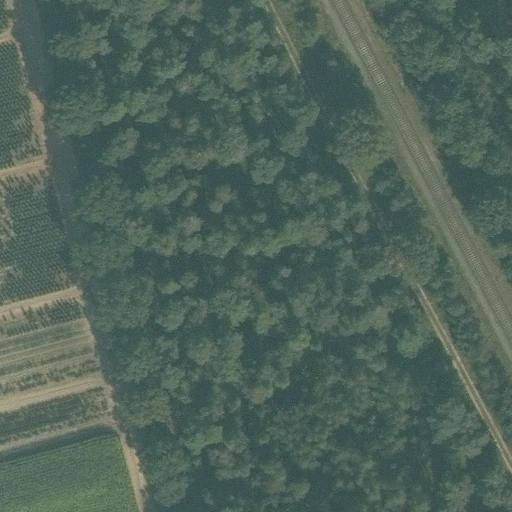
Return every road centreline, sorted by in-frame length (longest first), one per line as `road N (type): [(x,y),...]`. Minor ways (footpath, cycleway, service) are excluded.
road 1 (track): [(58,0),(193,511)]
road 2 (track): [(276,0),(511,456)]
